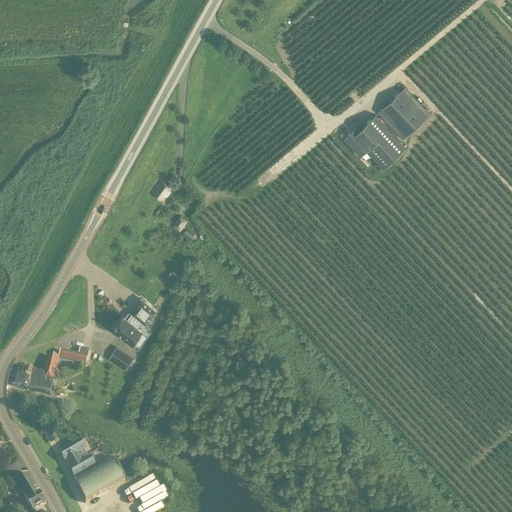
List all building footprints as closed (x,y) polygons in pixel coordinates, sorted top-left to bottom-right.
[(404,87),(377,112),(402,139),(429,114),(404,87)] [(374,114),(360,128),(358,126),(344,138),(360,155),(366,150),(383,168),(405,148),(374,114)] [(160,179),(150,192),(161,200),(171,188),(168,186),(170,184),(167,182),(165,184),(160,179)] [(172,226),(180,231),(187,220),(179,215),(172,226)] [(173,272),(169,279),(173,282),(178,275),(173,272)] [(123,316),(114,328),(132,341),(141,328),(138,326),(143,319),(141,318),(144,313),(149,317),(155,308),(140,298),(131,311),(131,312),(127,318),(123,316)] [(108,359),(118,365),(125,370),(129,363),(133,358),(126,353),(116,347),(108,359)] [(61,351),(58,363),(63,364),(64,361),(86,366),(88,357),(87,357),(88,352),(82,350),(80,356),(61,351)] [(29,379),(52,384),(57,363),(58,359),(46,356),(42,374),(31,371),(29,379)] [(29,379),(31,371),(32,369),(17,365),(14,375),(29,379)] [(27,388),(29,379),(14,375),(12,385),(27,389),(27,388)] [(49,395),(52,384),(29,379),(27,388),(27,389),(27,390),(49,395)] [(87,458),(88,457),(81,443),(60,455),(64,463),(65,462),(66,461),(80,453),(83,459),(87,457),(87,458)] [(87,457),(83,459),(80,453),(66,461),(65,462),(71,471),(69,472),(74,479),(94,468),(88,457),(87,458),(87,457)] [(108,457),(96,464),(100,470),(112,464),(108,457)] [(100,470),(74,485),(85,504),(124,481),(114,463),(112,464),(100,470)] [(27,475),(15,482),(26,500),(25,500),(32,511),(46,504),(39,493),(38,493),(27,475)]
